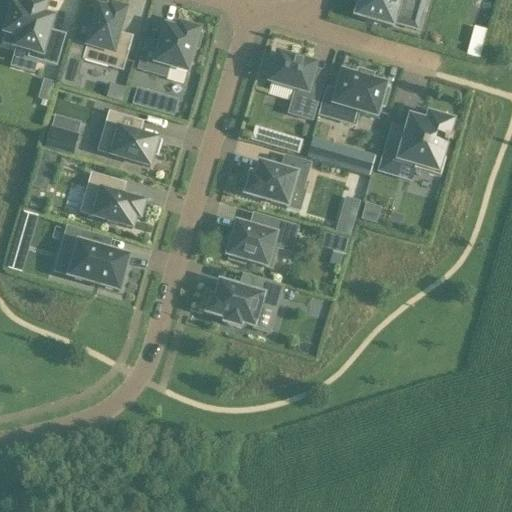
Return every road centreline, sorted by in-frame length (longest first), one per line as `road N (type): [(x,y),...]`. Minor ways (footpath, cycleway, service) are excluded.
road 1 (residential): [(0,443),(98,417),(139,380),(252,6)]
road 2 (residential): [(434,63),(320,32),(307,21)]
